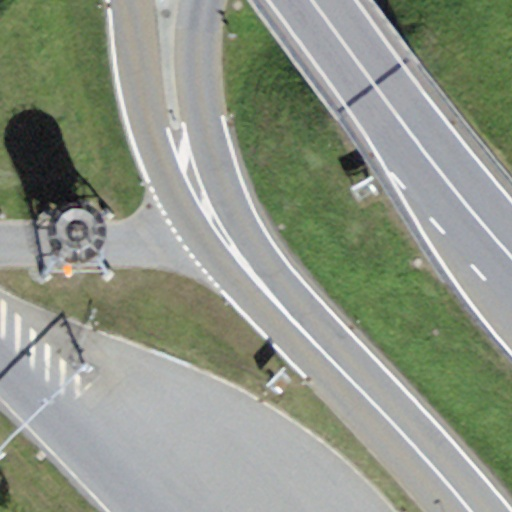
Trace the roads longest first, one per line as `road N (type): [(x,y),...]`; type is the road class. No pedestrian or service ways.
road 1 (tertiary): [(239,260),(470,511)]
road 2 (primary): [(309,0),(511,256)]
road 3 (tertiary): [(129,0),(141,93),(162,169),(182,203),(239,260)]
road 4 (tertiary): [(239,260),(209,175),(195,92),(202,0)]
